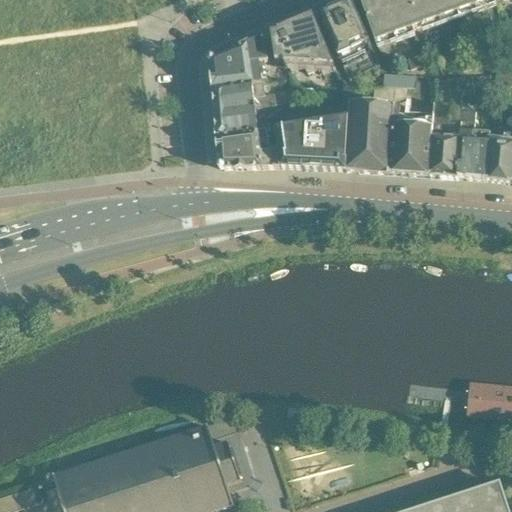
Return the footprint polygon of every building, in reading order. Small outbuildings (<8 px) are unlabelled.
[(415,31),(402,0),(359,0),(376,45),(415,31)] [(498,1),(503,0),(402,0),(415,31),(498,1)] [(371,46),(351,3),(319,16),(339,60),(344,58),(348,67),(344,68),(352,87),(356,85),(353,80),(380,68),(371,46)] [(332,63),(314,19),(279,34),(279,35),(272,37),(275,56),(277,71),(291,72),(293,76),(301,72),(307,73),(309,77),(317,73),(323,73),(324,77),(333,74),(337,74),(332,63)] [(265,85),(262,64),(268,63),(265,39),(234,52),(233,52),(221,57),(215,60),(214,60),(210,65),(213,92),(263,86),(265,85)] [(492,63),(489,55),(475,59),(478,70),(492,66),(492,63)] [(426,66),(423,56),(409,62),(412,72),(426,66)] [(478,70),(475,59),(460,63),(463,73),(463,74),(478,70)] [(511,88),(511,74),(496,76),(496,88),(511,88)] [(465,91),(466,79),(458,80),(457,91),(465,91)] [(276,108),(274,97),(265,98),(263,86),(213,92),(215,117),(276,108)] [(348,149),(346,174),(390,177),(395,109),(351,106),(350,123),(348,149)] [(462,126),(461,126),(450,125),(451,108),(435,107),(434,119),(430,180),(458,182),(462,126)] [(270,134),(268,120),(277,118),(276,108),(215,117),(218,141),(217,141),(270,134)] [(395,109),(390,177),(430,180),(434,119),(405,117),(404,128),(399,128),(401,110),(395,109)] [(490,142),(491,142),(491,136),(475,135),(476,114),(462,113),(461,126),(462,126),(458,182),(486,184),(490,142)] [(280,153),(278,153),(280,171),(329,173),(346,174),(348,149),(350,123),(278,133),(280,153)] [(511,131),(500,130),(499,142),(491,142),(490,142),(486,184),(511,186),(511,131)] [(280,171),(278,153),(272,153),(270,134),(217,141),(220,168),(224,172),(280,171)] [(511,387),(471,384),(468,418),(511,422),(511,387)] [(47,495),(52,511),(220,511),(234,508),(228,487),(241,483),(229,445),(215,449),(209,429),(193,434),(192,432),(189,433),(190,435),(175,440),(175,438),(172,438),(173,441),(158,445),(158,443),(155,444),(156,446),(141,451),(140,449),(138,450),(139,452),(124,456),(123,454),(121,455),(121,457),(107,462),(106,460),(104,461),(104,463),(90,468),(89,466),(86,466),(87,468),(73,473),(72,471),(69,472),(70,474),(54,479),(58,492),(47,495)] [(509,511),(501,485),(417,511),(509,511)]
